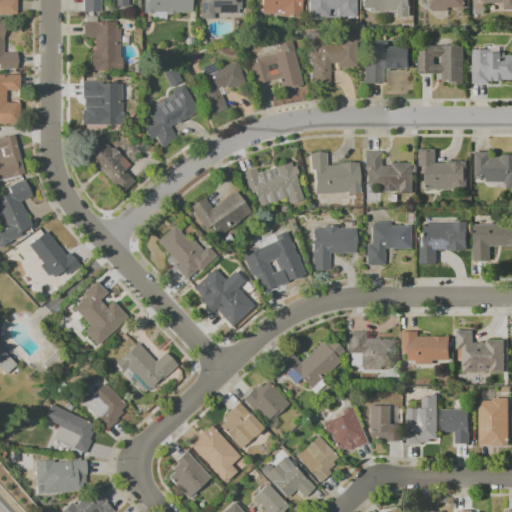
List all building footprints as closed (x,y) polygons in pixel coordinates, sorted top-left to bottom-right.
[(16,0),(17,15),(0,15),(0,0),(16,0)] [(126,0),(127,7),(114,7),(114,3),(112,3),(112,0),(100,0),(100,12),(82,12),(82,0),(126,0)] [(143,0),(190,0),(190,12),(177,12),(177,15),(165,15),(165,19),(152,19),(152,13),(143,13),(143,0)] [(213,20),(201,20),(201,0),(240,0),(240,9),(238,9),(238,13),(213,13),(213,20)] [(300,0),(301,10),(300,10),(300,16),(282,16),(282,15),(278,15),(278,14),(262,14),(262,10),(261,10),(261,0),(300,0)] [(355,0),(355,8),(339,8),(339,11),(322,11),(322,8),(321,8),(321,9),(307,9),(307,0),(355,0)] [(409,0),(409,6),(410,6),(410,17),(397,17),(397,12),(372,12),(372,8),(362,8),(362,0),(409,0)] [(464,0),(465,8),(449,8),(449,11),(432,11),(432,8),(430,8),(430,0),(464,0)] [(511,0),(511,10),(504,10),(504,3),(484,3),(484,0),(511,0)] [(84,39),(84,23),(87,23),(87,18),(98,18),(98,24),(116,24),(116,30),(121,30),(121,59),(123,59),(123,72),(93,72),(93,51),(96,51),(96,39),(84,39)] [(19,55),(18,70),(1,70),(1,67),(0,66),(0,22),(5,23),(4,54),(19,55)] [(304,87),(290,90),(289,88),(282,90),(280,80),(257,86),(252,66),(257,64),(256,60),(281,54),(279,46),(293,42),(304,87)] [(358,42),(358,69),(339,69),(339,65),(331,65),(331,86),(313,86),(313,64),(311,64),(311,54),(319,54),(319,47),(339,47),(339,42),(358,42)] [(412,49),(412,70),(384,70),(384,85),(366,85),(366,67),(371,67),(371,43),(391,43),(391,48),(412,48),(412,49)] [(511,56),(511,80),(502,80),(502,81),(489,81),(489,84),(472,84),(472,50),(490,50),(490,47),(500,47),(500,53),(505,53),(505,56),(511,56)] [(466,48),(466,86),(453,86),(453,84),(445,84),(445,76),(421,76),(421,53),(430,53),(430,48),(466,48)] [(238,63),(246,83),(229,90),(227,86),(220,90),(228,109),(210,117),(201,94),(207,91),(202,78),(206,76),(203,69),(215,65),(217,71),(238,63)] [(22,104),(22,126),(0,126),(0,76),(21,76),(21,92),(8,92),(8,104),(22,104)] [(84,101),(84,81),(86,81),(86,83),(104,83),(104,85),(123,85),(123,114),(126,114),(126,126),(97,126),(97,101),(84,101)] [(184,86),(200,112),(185,121),(178,126),(177,125),(171,128),(178,140),(164,149),(157,137),(152,141),(144,128),(154,122),(147,111),(175,95),(173,92),(184,86)] [(0,182),(0,140),(6,139),(17,136),(27,176),(14,179),(0,182)] [(99,137),(113,151),(115,149),(131,166),(125,172),(136,183),(122,196),(89,161),(90,160),(83,152),(99,137)] [(422,151),(438,151),(438,165),(450,165),(450,163),(469,163),(469,191),(456,191),(429,191),(429,168),(422,168),(422,151)] [(367,153),(383,153),(383,168),(394,168),(394,165),(416,165),(416,195),(403,195),(403,193),(381,193),(381,188),(369,188),(369,171),(367,171),(367,153)] [(493,153),(493,159),(504,158),(504,157),(511,157),(511,190),(509,190),(509,184),(488,184),(488,180),(478,180),(477,154),(493,153)] [(312,156),(328,154),(329,167),(341,167),(341,166),(360,165),(362,195),(350,196),(349,194),(317,196),(316,171),(313,172),(312,156)] [(242,175),(257,169),(259,175),(292,163),(294,169),(297,168),(299,174),(298,174),(301,180),(298,181),(305,201),(291,206),(289,199),(262,208),(257,194),(253,195),(251,190),(248,191),(242,175)] [(34,197),(22,203),(26,212),(27,212),(34,226),(33,227),(33,228),(4,242),(0,233),(0,230),(4,229),(0,221),(0,200),(13,195),(10,189),(26,181),(34,197)] [(191,209),(207,198),(208,200),(207,201),(214,210),(237,193),(252,214),(241,222),(241,223),(220,238),(213,227),(207,231),(191,209)] [(368,266),(368,247),(373,247),(373,227),(375,227),(375,224),(394,224),(394,228),(415,228),(415,250),(386,250),(386,254),(386,263),(386,266),(384,266),(384,267),(371,267),(371,266),(368,266)] [(439,265),(423,265),(423,249),(426,249),(426,225),(457,225),(457,224),(470,224),(470,252),(450,252),(439,252),(439,265)] [(493,263),(476,263),(476,226),(511,226),(511,248),(493,248),(493,263)] [(331,271),(315,271),(315,230),(325,230),(325,227),(338,227),(338,230),(357,230),(357,255),(331,255),(331,271)] [(159,243),(176,228),(191,244),(195,241),(205,252),(209,248),(218,257),(201,273),(199,271),(188,281),(177,270),(181,266),(159,243)] [(252,265),(260,261),(259,257),(281,247),(276,238),(287,233),(307,276),(294,282),(294,280),(286,284),(283,277),(262,287),(252,265)] [(64,254),(68,259),(72,256),(81,268),(68,277),(65,273),(57,280),(53,276),(50,278),(42,268),(45,265),(31,248),(49,234),(64,254)] [(205,300),(195,290),(216,270),(229,284),(228,285),(244,303),(226,320),(215,308),(217,307),(209,298),(206,301),(205,300)] [(75,310),(87,299),(83,295),(98,282),(110,294),(97,306),(105,315),(107,312),(121,327),(105,342),(75,310)] [(459,332),(475,332),(475,345),(489,344),(489,341),(507,341),(507,374),(493,374),(493,373),(465,373),(465,350),(459,350),(459,332)] [(350,333),(367,334),(367,340),(381,340),(381,341),(398,341),(398,369),(382,368),(382,371),(365,371),(365,369),(363,369),(363,367),(353,367),(353,355),(350,355),(350,333)] [(405,333),(421,333),(421,338),(452,338),(452,362),(436,362),(436,366),(413,366),(413,362),(411,362),(411,357),(405,357),(405,333)] [(290,378),(289,380),(281,372),(283,370),(280,367),(293,355),(302,364),(324,344),(326,346),(333,339),(335,341),(336,340),(344,349),(343,350),(346,353),(339,359),(342,363),(323,381),(327,385),(317,395),(313,390),(303,380),(297,386),(290,378)] [(118,365),(140,344),(157,363),(167,354),(179,367),(164,380),(163,379),(144,397),(124,375),(126,374),(118,365)] [(0,347),(18,367),(8,376),(0,368),(0,347)] [(67,361),(53,374),(45,366),(59,352),(67,361)] [(244,400),(255,390),(256,391),(262,386),(264,388),(269,383),(290,405),(276,419),(274,417),(267,423),(244,400)] [(85,405),(108,384),(128,406),(122,412),(125,415),(119,420),(120,421),(109,431),(85,405)] [(433,396),(440,396),(440,441),(432,440),(432,444),(424,444),(424,446),(410,446),(410,410),(424,410),(424,398),(433,398),(433,396)] [(225,421),(231,415),(230,414),(241,404),(265,430),(243,450),(222,428),(227,423),(225,421)] [(95,426),(92,433),(95,434),(91,441),(93,442),(87,456),(55,440),(61,427),(46,420),(54,405),(95,426)] [(371,407),(391,407),(391,426),(401,426),(401,443),(387,443),(387,442),(380,442),(380,438),(371,438),(371,407)] [(482,446),(482,429),(483,429),(483,413),(492,413),(492,410),(511,410),(511,441),(504,441),(504,444),(496,444),(496,446),(482,446)] [(457,445),(457,434),(445,434),(445,411),(471,411),(471,431),(472,431),(472,445),(457,445)] [(327,424),(345,416),(352,433),(362,428),(369,444),(356,450),(354,445),(339,451),(327,424)] [(239,453),(225,466),(222,463),(215,471),(193,448),(204,438),(204,439),(212,431),(215,434),(218,431),(239,453)] [(321,437),(328,446),(340,459),(334,464),(337,466),(331,472),(333,474),(322,484),(298,458),(321,437)] [(212,479),(196,494),(199,497),(194,501),(191,498),(190,499),(171,479),(174,475),(169,470),(188,453),(212,479)] [(40,496),(37,463),(56,462),(56,464),(88,462),(89,476),(87,476),(88,485),(85,485),(86,493),(40,496)] [(317,489),(306,499),(298,491),(289,500),(267,477),(280,464),(287,471),(293,465),(317,489)] [(267,511),(255,499),(269,486),(290,508),(286,511),(267,511)] [(72,511),(92,494),(97,499),(99,497),(105,503),(106,502),(116,511),(72,511)] [(221,511),(240,511),(231,502),(221,511)]
